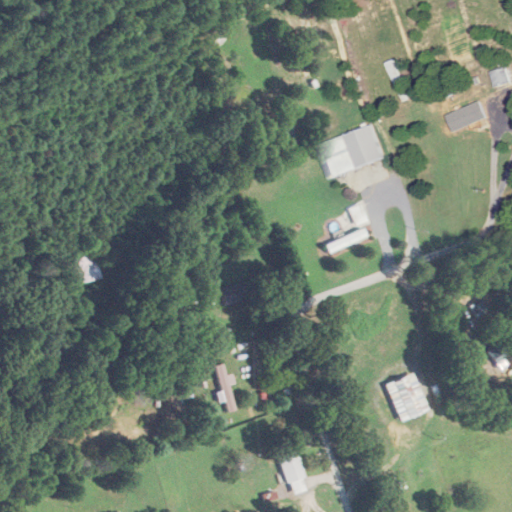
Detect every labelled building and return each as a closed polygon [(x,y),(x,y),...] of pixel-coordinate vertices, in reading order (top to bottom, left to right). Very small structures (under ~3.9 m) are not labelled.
[(511,85),(511,69),(494,69),(494,85),(511,85)] [(486,120),(483,114),(444,128),(447,134),(486,120)] [(319,144),(331,178),(386,160),(374,126),(319,144)] [(367,237),(363,227),(324,244),(328,253),(367,237)] [(76,284),(100,278),(94,254),(70,260),(76,284)] [(219,287),(222,304),(251,299),(248,282),(219,287)] [(213,366),(223,401),(223,400),(227,413),(236,411),(223,363),(213,366)] [(397,421),(426,412),(415,373),(385,382),(397,421)] [(310,488),(293,449),(276,456),(293,495),(310,488)]
